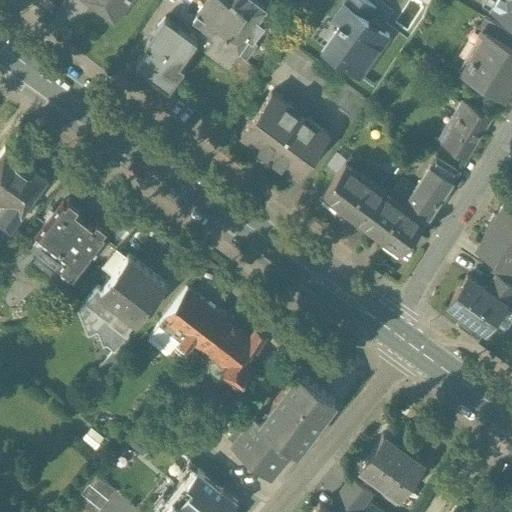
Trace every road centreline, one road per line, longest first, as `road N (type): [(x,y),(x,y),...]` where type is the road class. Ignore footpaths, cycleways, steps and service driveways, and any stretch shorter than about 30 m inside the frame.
road 1 (secondary): [(394,323),(0,37)]
road 2 (residential): [(275,511),(415,337)]
road 3 (residential): [(511,134),(394,323)]
road 4 (secondary): [(511,409),(415,337)]
